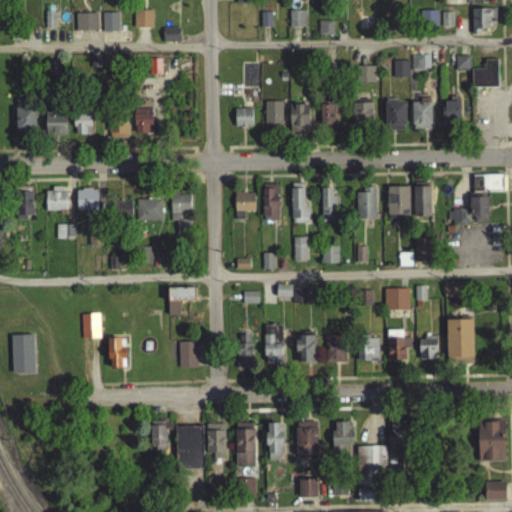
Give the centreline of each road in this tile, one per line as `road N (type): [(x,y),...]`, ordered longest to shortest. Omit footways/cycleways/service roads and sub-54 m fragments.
road 1 (residential): [(511,155),(0,169)]
road 2 (residential): [(511,390),(99,395)]
road 3 (residential): [(217,398),(212,0)]
